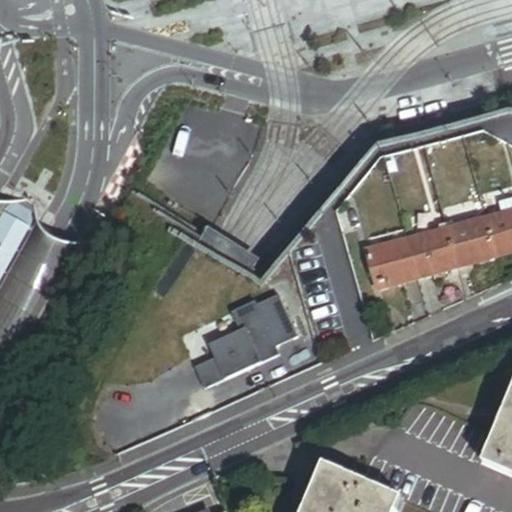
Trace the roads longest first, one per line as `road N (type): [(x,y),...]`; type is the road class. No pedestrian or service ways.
road 1 (secondary): [(90,505),(511,316)]
road 2 (secondary): [(230,70),(323,92),(511,46)]
road 3 (unknown): [(261,429),(306,451),(372,429),(511,492)]
road 4 (secondary): [(82,194),(147,82),(169,72),(230,70)]
road 5 (secondary): [(0,346),(82,194)]
road 6 (secondary): [(82,194),(94,117),(92,31)]
road 7 (secondary): [(92,31),(230,70)]
